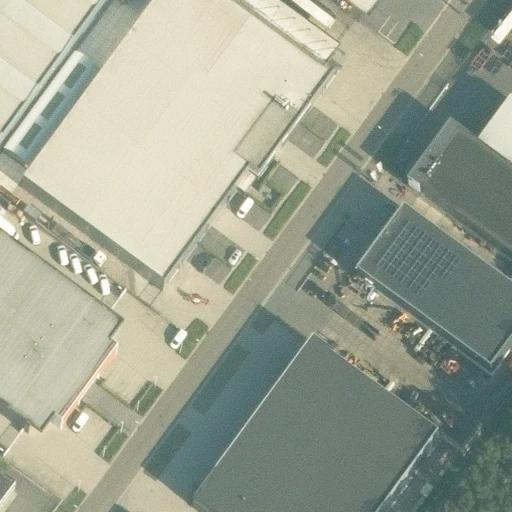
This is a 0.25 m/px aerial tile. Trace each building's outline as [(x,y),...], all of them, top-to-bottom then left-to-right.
[(0,0),(0,147),(108,0),(0,0)] [(249,0),(157,0),(20,188),(162,292),(247,176),(257,183),(341,67),(326,56),(249,0)] [(74,55),(3,152),(15,161),(28,170),(99,74),(87,65),(74,55)] [(430,159),(409,188),(511,263),(511,174),(462,138),(441,167),(430,159)] [(492,378),(511,350),(511,293),(405,215),(358,279),(492,378)] [(0,240),(0,327),(85,390),(95,378),(97,380),(98,378),(96,376),(113,353),(115,355),(116,354),(109,349),(93,337),(106,319),(110,323),(111,322),(5,244),(0,240)] [(0,327),(0,414),(28,435),(29,434),(24,430),(37,413),(53,425),(60,430),(61,429),(58,427),(75,404),(78,406),(79,404),(77,402),(85,390),(0,327)] [(310,345),(191,507),(198,511),(387,511),(440,441),(310,345)] [(0,510),(14,492),(8,487),(0,481),(0,510)]
